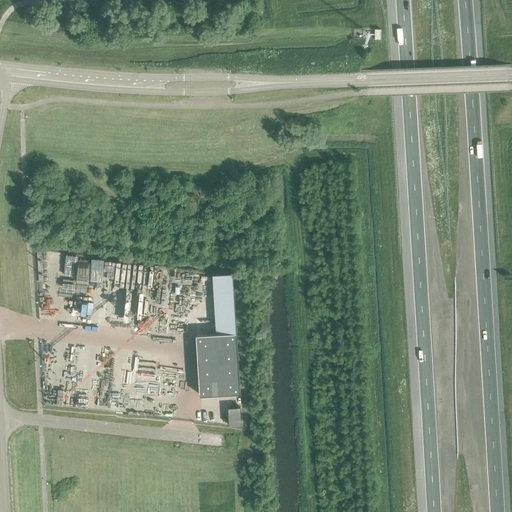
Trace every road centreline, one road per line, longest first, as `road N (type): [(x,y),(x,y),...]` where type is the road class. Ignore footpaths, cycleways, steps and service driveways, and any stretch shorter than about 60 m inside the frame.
road 1 (motorway): [(403,0),(435,511)]
road 2 (motorway): [(497,511),(466,0)]
road 3 (tertiary): [(18,70),(202,85),(511,74)]
road 4 (unclassified): [(0,415),(234,442)]
